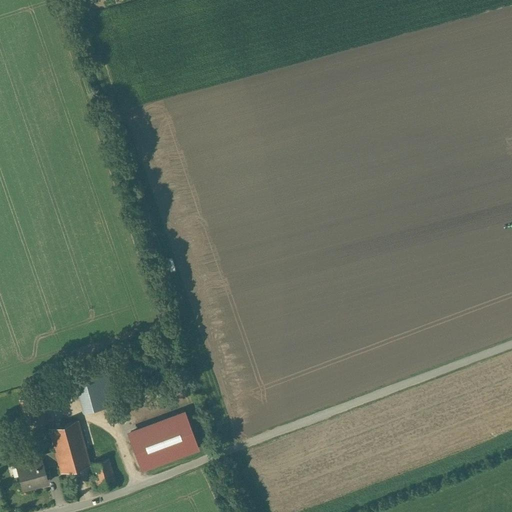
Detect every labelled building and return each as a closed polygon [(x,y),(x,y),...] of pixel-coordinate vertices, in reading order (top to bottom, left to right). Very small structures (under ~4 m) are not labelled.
[(104,366),(74,374),(85,411),(98,408),(115,402),(104,366)] [(46,421),(39,393),(19,398),(27,426),(46,421)] [(77,421),(48,428),(60,471),(88,463),(77,421)] [(32,483),(45,479),(40,459),(16,466),(23,487),(33,485),(32,483)] [(114,483),(108,459),(91,463),(98,488),(114,483)]
